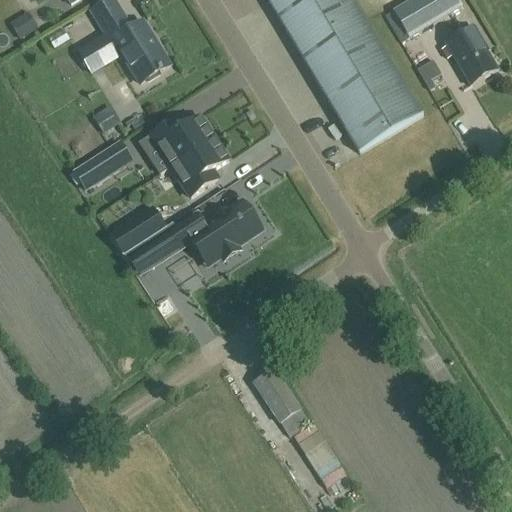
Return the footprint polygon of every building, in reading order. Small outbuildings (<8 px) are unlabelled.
[(132,31),(113,0),(112,0),(91,13),(105,37),(110,45),(114,43),(123,58),(140,86),(169,68),(142,24),(132,31)] [(266,0),(359,156),(423,118),(353,0),(266,0)] [(410,40),(461,10),(455,0),(415,0),(394,13),(410,40)] [(11,40),(30,36),(25,12),(6,16),(11,40)] [(470,88),(497,71),(482,46),(484,45),(474,29),(445,46),(470,88)] [(105,37),(79,53),(93,76),(123,58),(114,43),(110,45),(105,37)] [(411,41),(399,48),(406,62),(418,55),(411,41)] [(432,62),(417,72),(429,92),(435,89),(431,82),(440,76),(432,62)] [(177,122),(151,139),(170,169),(171,170),(214,141),(200,119),(183,131),(177,122)] [(214,141),(171,170),(191,200),(218,182),(213,173),(229,163),(214,141)] [(106,155),(75,175),(87,193),(118,173),(132,164),(120,146),(106,155)] [(158,236),(126,258),(139,278),(140,279),(141,279),(160,266),(192,245),(199,257),(208,269),(208,270),(209,270),(221,261),(224,265),(241,253),(239,250),(263,234),(251,215),(244,205),(243,204),(242,204),(240,206),(230,213),(229,212),(216,220),(217,221),(206,229),(204,230),(200,225),(202,223),(198,217),(175,232),(172,227),(158,236)] [(158,236),(145,217),(113,238),(111,239),(124,259),(126,258),(158,236)] [(289,439),(310,425),(274,372),(253,385),(289,439)] [(336,462),(318,435),(298,448),(315,475),(336,462)]
